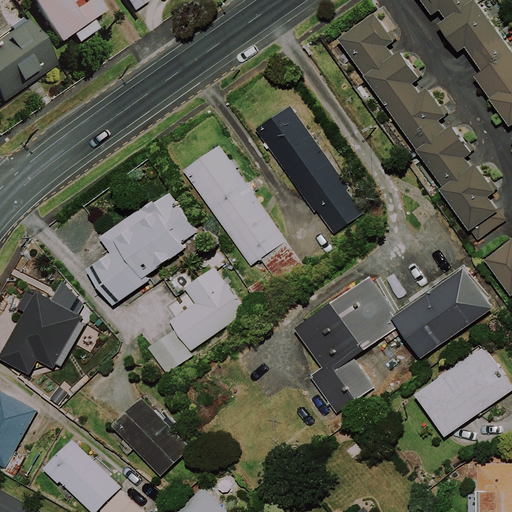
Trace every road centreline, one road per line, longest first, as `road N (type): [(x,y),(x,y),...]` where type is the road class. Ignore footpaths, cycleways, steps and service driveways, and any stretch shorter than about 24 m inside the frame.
road 1 (unknown): [(272,6),(393,194),(373,250),(254,350)]
road 2 (secondary): [(0,206),(281,0)]
road 3 (unknown): [(0,206),(58,260),(129,351),(124,413)]
road 4 (unknown): [(190,63),(316,246)]
road 5 (unknown): [(403,0),(511,169)]
